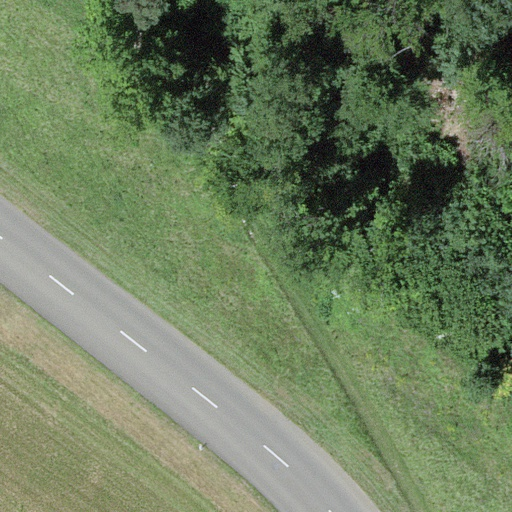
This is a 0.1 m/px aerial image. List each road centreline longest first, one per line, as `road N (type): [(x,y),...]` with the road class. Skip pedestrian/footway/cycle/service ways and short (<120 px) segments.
road 1 (track): [(414,511),(199,105)]
road 2 (tertiary): [(332,511),(275,457),(0,238)]
road 3 (track): [(124,0),(199,105)]
